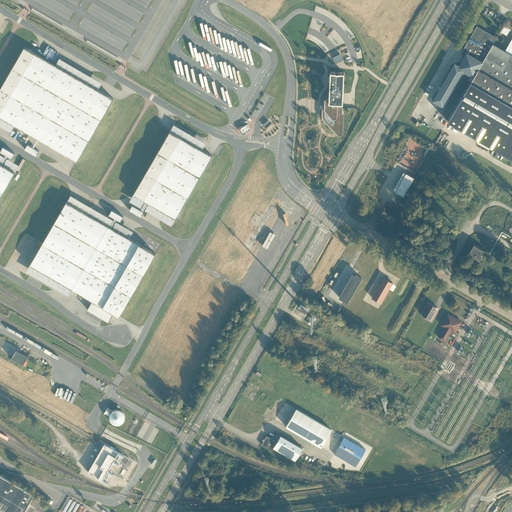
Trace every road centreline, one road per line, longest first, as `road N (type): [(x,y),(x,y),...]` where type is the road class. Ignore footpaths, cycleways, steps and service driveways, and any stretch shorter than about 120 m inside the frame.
road 1 (residential): [(230,137),(0,9)]
road 2 (secondary): [(334,213),(456,0)]
road 3 (secondary): [(444,0),(324,207)]
road 4 (secondary): [(324,207),(204,412)]
road 5 (secondary): [(215,418),(334,213)]
road 6 (unclassified): [(0,462),(40,485),(116,500),(145,459),(104,431)]
road 7 (residential): [(0,139),(190,249)]
road 8 (residential): [(104,431),(95,416),(190,249)]
road 9 (residential): [(511,316),(334,213)]
road 10 (residential): [(225,0),(272,30),(287,55),(285,142)]
road 11 (residential): [(0,270),(101,335),(118,335)]
road 12 (residential): [(190,249),(231,180),(240,142)]
